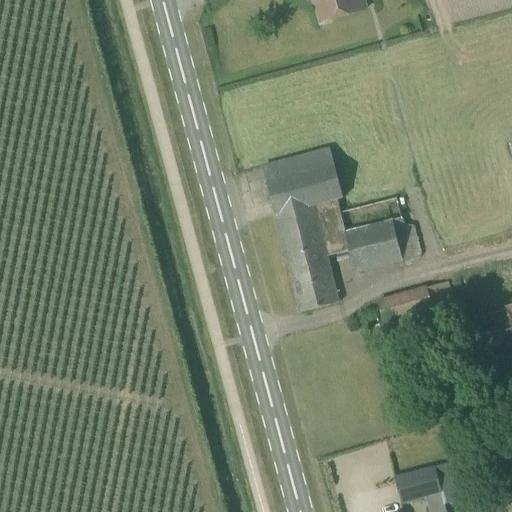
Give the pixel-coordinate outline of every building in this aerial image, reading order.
[(359,12),(356,0),(316,0),(322,22),(359,12)] [(344,199),(331,150),(263,167),(300,314),(339,302),(327,256),(349,250),(355,273),(403,260),(393,220),(401,218),(396,198),(347,211),(340,213),(337,201),(344,199)] [(385,331),(456,310),(448,282),(377,303),(385,331)] [(511,305),(475,315),(484,351),(511,344),(511,305)] [(511,437),(497,441),(505,470),(511,467),(511,437)] [(462,501),(452,463),(432,468),(395,478),(403,504),(424,498),(429,511),(444,507),(462,501)]
